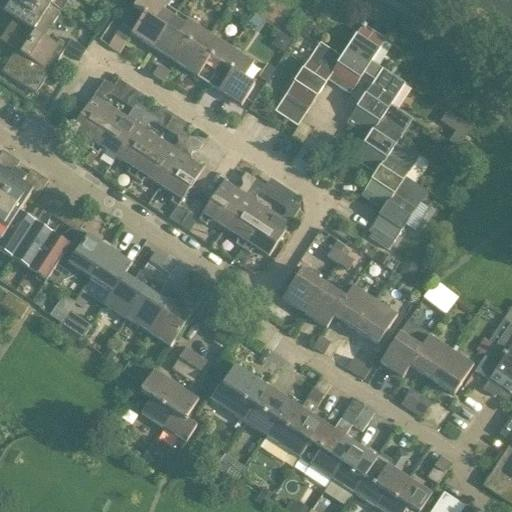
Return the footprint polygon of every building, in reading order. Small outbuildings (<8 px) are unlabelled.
[(60,12),(41,0),(22,0),(21,2),(17,0),(2,0),(0,4),(0,10),(12,19),(43,39),(43,38),(60,12)] [(41,0),(60,12),(67,0),(41,0)] [(152,51),(176,15),(152,0),(138,0),(132,10),(121,27),(108,48),(118,55),(130,37),(152,51)] [(209,36),(176,15),(152,51),(174,65),(187,45),(198,52),(209,36)] [(43,39),(12,19),(0,38),(0,43),(14,52),(0,73),(0,74),(34,96),(63,51),(43,38),(43,39)] [(341,58),(327,82),(348,96),(363,75),(374,82),(382,70),(370,63),(385,41),(362,27),(341,58)] [(230,50),(209,36),(198,52),(187,45),(174,65),(206,86),(230,50)] [(327,82),(341,58),(320,44),(274,113),(297,127),(327,82)] [(252,65),(230,50),(206,86),(240,108),(253,87),(242,80),(252,65)] [(158,66),(152,76),(163,83),(169,73),(158,66)] [(367,140),(390,107),(404,85),(382,70),(374,82),(345,125),(367,140)] [(90,152),(115,113),(104,105),(114,89),(103,82),(71,131),(83,138),(84,144),(82,147),(90,152)] [(126,120),(115,113),(90,152),(97,156),(99,154),(104,152),(115,159),(147,111),(136,104),(126,120)] [(353,161),(374,175),(397,143),(412,121),(390,107),(367,140),(353,161)] [(133,180),(158,141),(148,134),(158,118),(147,111),(115,159),(126,166),(128,172),(126,175),(133,180)] [(148,181),(159,188),(191,139),(180,132),(169,148),(158,141),(133,180),(140,185),(143,181),(148,181)] [(187,215),(201,194),(190,187),(202,169),(191,162),(201,146),(191,139),(159,188),(170,195),(172,200),(169,204),(177,208),(187,215)] [(382,211),(405,179),(419,158),(397,143),(374,175),(360,197),(382,211)] [(1,153),(0,154),(0,173),(10,158),(1,153)] [(18,164),(10,158),(0,173),(0,175),(7,181),(13,173),(18,164)] [(29,171),(24,180),(18,188),(27,194),(38,177),(29,171)] [(36,200),(27,194),(18,188),(24,180),(13,173),(7,181),(0,175),(0,239),(17,215),(26,201),(30,203),(34,203),(36,200)] [(211,201),(201,194),(187,215),(205,227),(208,224),(213,222),(224,230),(255,181),(244,174),(234,190),(223,182),(211,201)] [(47,183),(38,177),(27,194),(36,200),(47,183)] [(426,193),(405,179),(382,211),(368,233),(390,248),(426,193)] [(242,251),(267,211),(256,204),(266,189),(255,181),(224,230),(235,237),(236,243),(234,246),(242,251)] [(43,212),(51,198),(45,194),(36,208),(43,212)] [(59,203),(51,198),(43,212),(50,217),(59,203)] [(278,218),(267,211),(242,251),(249,255),(251,252),(256,250),(268,259),(299,211),(288,203),(278,218)] [(179,227),(187,215),(177,208),(169,221),(179,227)] [(0,239),(0,254),(11,261),(36,222),(27,216),(25,219),(17,215),(0,239)] [(77,235),(79,231),(86,221),(78,216),(69,230),(77,235)] [(45,227),(36,222),(11,261),(28,272),(51,236),(43,231),(45,227)] [(79,231),(77,235),(70,244),(47,280),(59,287),(62,283),(76,277),(79,274),(89,281),(109,250),(79,231)] [(59,242),(51,236),(28,272),(45,284),(47,280),(70,244),(61,238),(59,242)] [(336,265),(343,255),(333,247),(326,258),(336,265)] [(89,281),(110,294),(111,295),(123,276),(124,276),(131,265),(109,250),(89,281)] [(111,295),(110,294),(102,306),(125,320),(165,259),(155,252),(141,273),(139,272),(133,282),(124,276),(123,276),(111,295)] [(343,255),(336,265),(347,272),(354,262),(343,255)] [(176,266),(165,259),(125,320),(147,335),(167,304),(157,298),(164,289),(162,287),(176,266)] [(419,266),(413,262),(407,263),(400,274),(410,280),(419,266)] [(303,315),(323,285),(300,271),(281,301),(303,315)] [(167,304),(147,335),(169,349),(188,318),(195,309),(209,288),(198,281),(185,302),(183,301),(177,311),(167,304)] [(344,299),(323,285),(303,315),(326,330),(333,319),(332,318),(345,300),(344,299)] [(451,307),(456,300),(437,285),(429,290),(451,307)] [(354,332),(374,302),(352,288),(344,299),(345,300),(332,318),(333,319),(354,332)] [(0,304),(0,306),(20,320),(28,308),(7,295),(0,304)] [(396,317),(374,302),(354,332),(376,347),(396,317)] [(511,326),(509,324),(486,359),(476,374),(487,382),(482,391),(494,399),(500,390),(511,397),(511,326)] [(402,379),(409,368),(408,367),(421,349),(420,349),(398,335),(379,364),(402,379)] [(431,382),(451,351),(428,337),(420,349),(421,349),(408,367),(409,368),(431,382)] [(312,349),(322,355),(324,356),(330,346),(319,339),(312,349)] [(171,371),(181,377),(196,356),(185,349),(171,371)] [(113,355),(107,351),(101,359),(108,364),(113,355)] [(473,366),(451,351),(431,382),(453,396),(473,366)] [(196,356),(181,377),(192,384),(206,363),(196,356)] [(473,373),(476,374),(486,359),(483,357),(473,373)] [(363,367),(352,360),(345,370),(357,377),(363,367)] [(244,424),(267,388),(234,366),(210,402),(244,424)] [(140,415),(162,430),(173,413),(162,407),(175,387),(152,372),(139,392),(150,400),(140,415)] [(266,438),(298,460),(322,424),(311,416),(330,386),(319,379),(300,409),(287,429),(276,422),(266,438)] [(173,413),(162,430),(184,445),(195,428),(184,421),(197,401),(175,387),(162,407),(173,413)] [(244,424),(266,438),(276,422),(287,429),(300,409),(267,388),(244,424)] [(400,406),(410,413),(417,403),(420,397),(410,390),(400,406)] [(420,397),(417,403),(410,413),(421,420),(431,404),(420,397)] [(331,458),(344,438),(343,437),(350,427),(363,408),(353,401),(333,431),(322,424),(298,460),(331,481),(342,465),(331,458)] [(363,408),(350,427),(362,435),(375,415),(363,408)] [(511,414),(498,435),(511,443),(511,442),(511,414)] [(376,459),(344,438),(331,458),(342,465),(331,481),(352,495),(376,459)] [(511,442),(511,443),(482,486),(511,505),(511,442)] [(437,485),(451,464),(440,457),(426,479),(433,483),(437,485)] [(352,495),(374,510),(385,493),(396,500),(409,480),(376,459),(352,495)] [(385,493),(374,510),(378,511),(404,511),(407,508),(413,511),(419,511),(431,495),(409,480),(396,500),(385,493)] [(460,511),(463,509),(443,495),(431,511),(460,511)]
